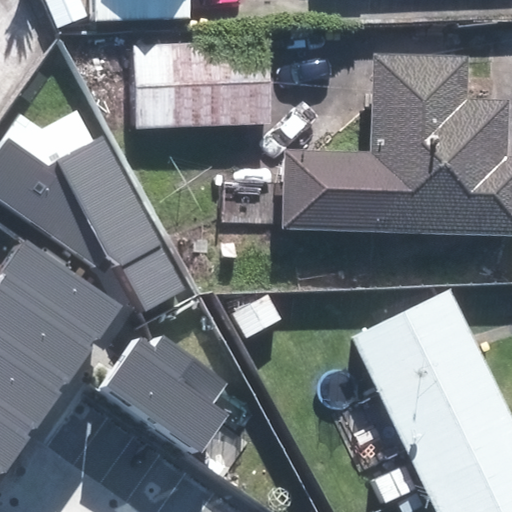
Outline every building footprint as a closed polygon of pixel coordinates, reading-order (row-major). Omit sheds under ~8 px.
[(112,0),(113,16),(188,14),(187,0),(112,0)] [(256,46),(137,49),(139,123),(258,120),(256,46)] [(465,61),(384,58),(379,162),(288,158),(286,224),(511,232),(511,173),(504,173),(505,128),(462,126),(465,61)] [(0,198),(99,265),(106,254),(133,304),(179,279),(95,126),(49,151),(59,170),(0,129),(0,198)] [(8,238),(0,249),(0,298),(73,349),(104,304),(8,238)] [(511,511),(511,417),(456,295),(359,339),(438,511),(511,511)] [(0,298),(0,364),(42,394),(73,349),(0,298)] [(137,322),(92,387),(183,449),(228,385),(137,322)] [(0,364),(0,431),(11,438),(42,394),(0,364)] [(0,431),(0,453),(11,438),(0,431)]
